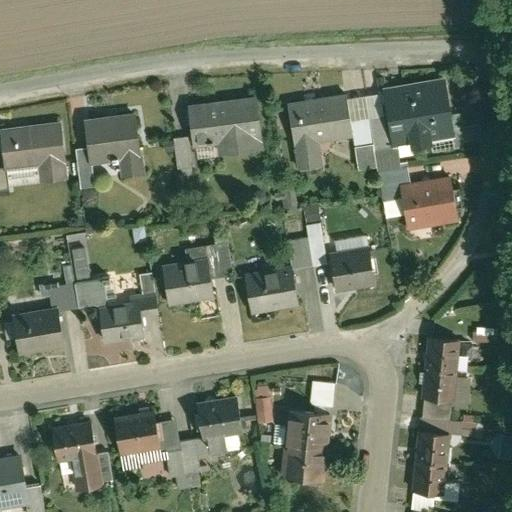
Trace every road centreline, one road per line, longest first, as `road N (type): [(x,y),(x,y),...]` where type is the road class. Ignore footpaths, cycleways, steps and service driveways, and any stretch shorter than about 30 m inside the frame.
road 1 (residential): [(370,350),(456,277),(486,229),(505,175),(509,123),(502,73),(481,49),(161,59),(0,92)]
road 2 (residential): [(0,401),(257,355),(370,350)]
road 3 (residential): [(368,511),(377,375),(370,350)]
